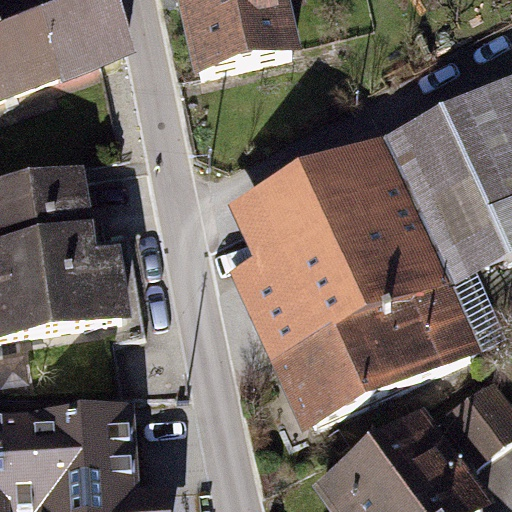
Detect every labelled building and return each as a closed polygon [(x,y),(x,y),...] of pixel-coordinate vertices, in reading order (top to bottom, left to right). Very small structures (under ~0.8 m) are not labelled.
[(0,0),(0,106),(123,65),(100,0),(0,0)] [(193,0),(211,77),(321,53),(309,0),(193,0)] [(233,268),(308,431),(484,350),(455,287),(511,260),(511,87),(236,214),(256,257),(233,268)] [(0,365),(143,341),(129,257),(110,260),(95,177),(0,193),(0,365)] [(312,502),(319,511),(491,511),(473,488),(511,458),(511,419),(491,392),(433,436),(420,420),(312,502)] [(0,415),(0,511),(185,511),(185,492),(168,493),(164,408),(0,415)]
